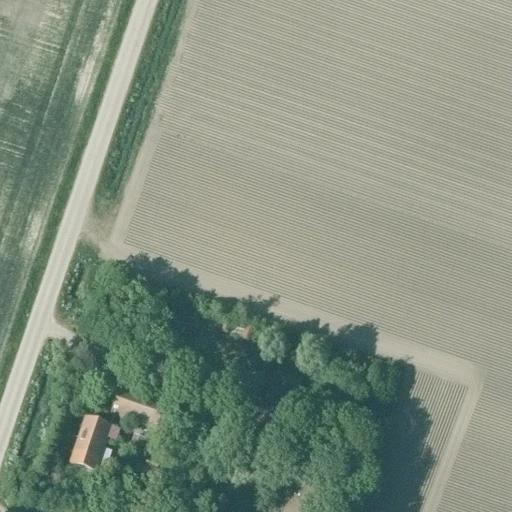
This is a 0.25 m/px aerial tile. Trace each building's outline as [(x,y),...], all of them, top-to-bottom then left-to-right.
[(131,359),(127,370),(140,375),(144,363),(131,359)] [(156,434),(165,404),(119,388),(109,418),(156,434)] [(116,444),(120,432),(84,420),(68,466),(96,476),(107,441),(116,444)] [(135,437),(130,451),(140,454),(144,441),(135,437)] [(125,462),(126,448),(111,446),(110,461),(125,462)]
